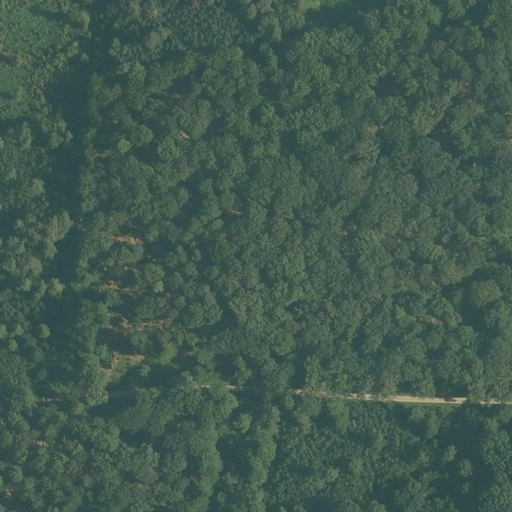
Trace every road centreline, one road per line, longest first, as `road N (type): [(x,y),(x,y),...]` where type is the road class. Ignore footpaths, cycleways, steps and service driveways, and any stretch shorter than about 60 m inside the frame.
road 1 (track): [(0,403),(220,387),(511,401)]
road 2 (track): [(90,0),(83,396)]
road 3 (track): [(88,87),(302,51),(431,0)]
